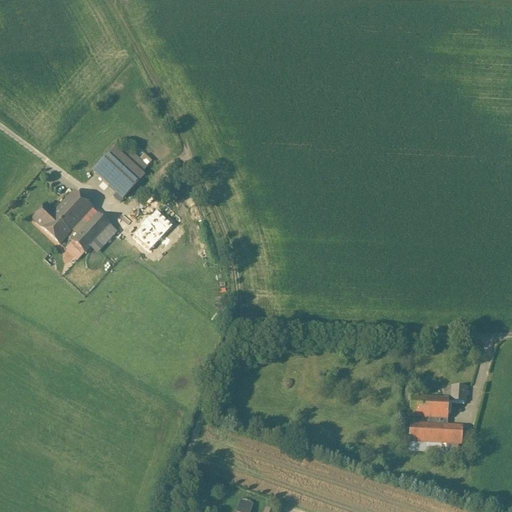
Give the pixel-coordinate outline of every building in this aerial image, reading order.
[(121,157),(114,150),(93,173),(123,200),(143,177),(140,175),(147,168),(127,150),(121,157)] [(35,223),(59,245),(92,211),(74,193),(53,217),(46,212),(35,223)] [(116,233),(92,211),(59,245),(66,251),(73,243),(85,254),(92,246),(98,253),(116,233)] [(466,388),(452,388),(451,402),(464,403),(466,388)] [(410,418),(428,418),(447,420),(448,400),(411,398),(410,418)] [(447,427),(447,420),(428,418),(427,425),(409,424),(408,443),(461,445),(462,428),(447,427)] [(250,511),(253,505),(240,500),(235,511),(250,511)]
